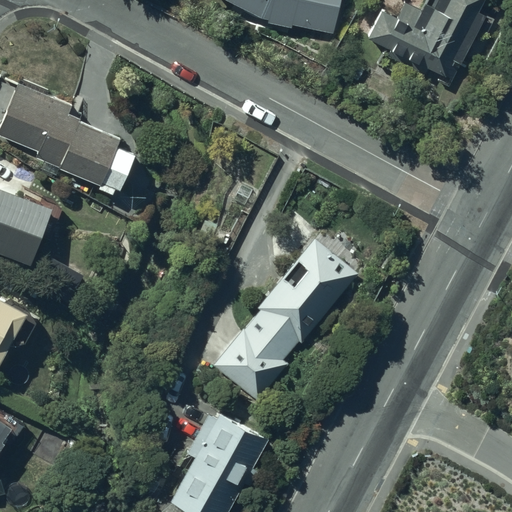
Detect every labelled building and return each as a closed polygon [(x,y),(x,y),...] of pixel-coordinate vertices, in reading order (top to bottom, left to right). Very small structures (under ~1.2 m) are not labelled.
[(238,0),(353,54),(373,12),(348,0),(238,0)] [(446,0),(415,67),(476,96),(511,20),(511,11),(486,0),(446,0)] [(142,156),(51,105),(24,153),(115,205),(142,156)] [(55,200),(0,178),(0,238),(35,252),(55,200)] [(266,393),(367,271),(323,235),(222,358),(266,393)] [(35,304),(0,283),(0,353),(4,356),(35,304)] [(200,511),(230,511),(274,433),(232,410),(181,501),(200,511)] [(37,433),(0,417),(0,495),(8,499),(37,433)]
